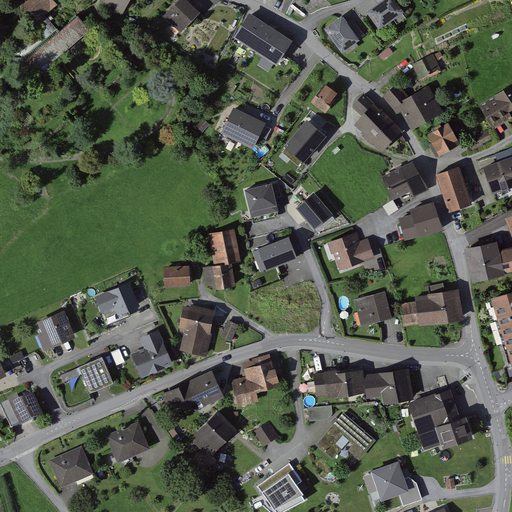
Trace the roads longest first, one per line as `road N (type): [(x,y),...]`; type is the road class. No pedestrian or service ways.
road 1 (residential): [(473,354),(279,341),(18,448)]
road 2 (track): [(96,0),(94,12),(165,75),(166,116),(145,135),(98,152),(47,164),(0,157)]
road 3 (residential): [(430,172),(401,122),(299,30),(241,0)]
